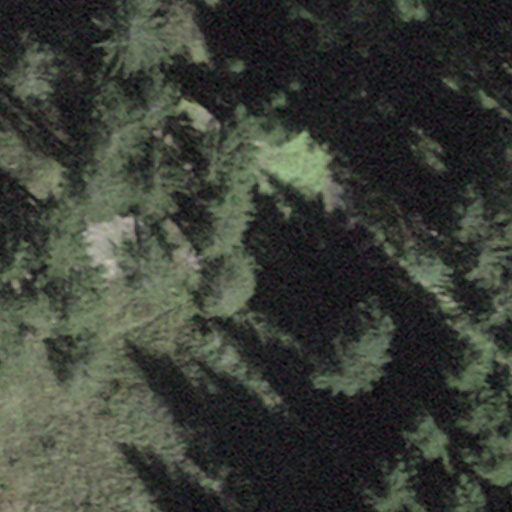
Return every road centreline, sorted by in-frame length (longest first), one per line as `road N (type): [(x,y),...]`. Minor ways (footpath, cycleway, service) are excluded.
road 1 (track): [(451,0),(359,129),(343,169),(359,248),(432,379),(487,511)]
road 2 (track): [(511,367),(431,294),(359,248)]
